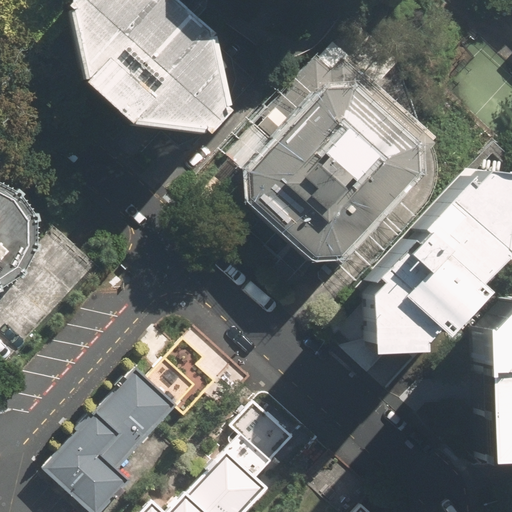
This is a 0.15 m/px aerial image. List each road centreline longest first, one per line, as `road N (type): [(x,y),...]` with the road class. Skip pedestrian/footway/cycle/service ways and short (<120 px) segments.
road 1 (residential): [(185,251),(453,511)]
road 2 (residential): [(14,441),(185,251)]
road 3 (residential): [(0,76),(185,251)]
